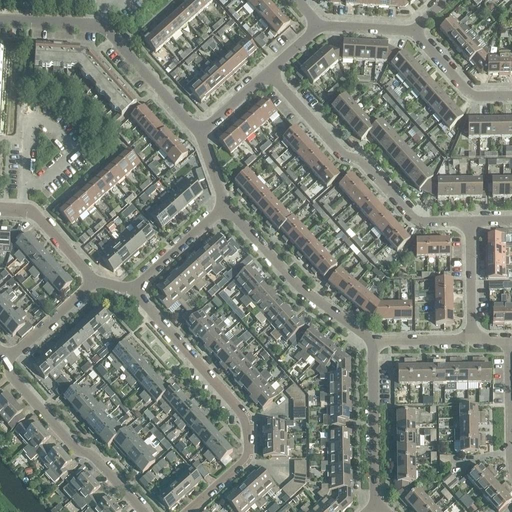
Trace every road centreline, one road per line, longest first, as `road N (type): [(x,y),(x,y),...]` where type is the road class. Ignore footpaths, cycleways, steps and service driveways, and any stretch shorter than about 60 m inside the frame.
road 1 (residential): [(189,511),(245,461),(245,425),(133,290)]
road 2 (residential): [(470,222),(414,221),(268,74)]
road 3 (residential): [(143,511),(78,451),(11,376),(7,360)]
road 4 (residential): [(371,342),(303,292),(224,207)]
road 5 (residential): [(376,505),(371,342)]
road 6 (residential): [(200,135),(100,28)]
road 7 (residential): [(511,472),(509,341)]
road 8 (residential): [(511,97),(469,95),(412,32)]
road 9 (residential): [(25,184),(28,121),(48,121),(76,154)]
road 10 (residential): [(133,290),(224,207)]
